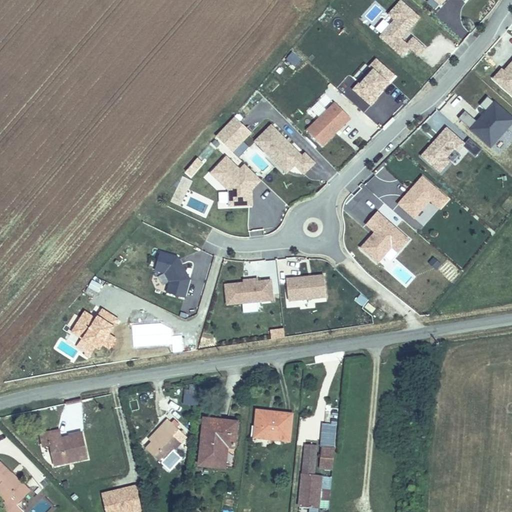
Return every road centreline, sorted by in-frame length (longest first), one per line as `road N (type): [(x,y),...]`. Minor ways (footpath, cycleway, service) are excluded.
road 1 (unclassified): [(0,401),(511,319)]
road 2 (residential): [(325,211),(342,183),(472,55),(510,0)]
